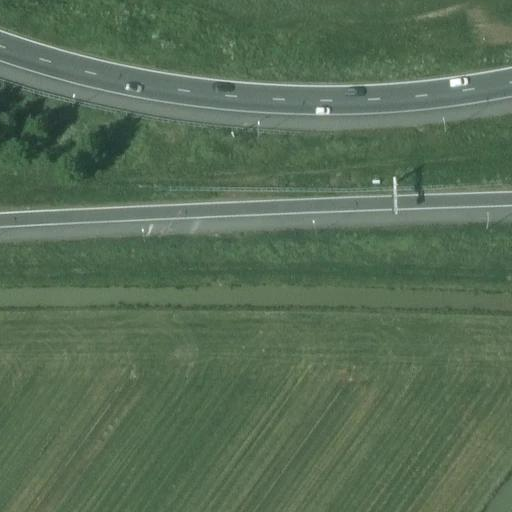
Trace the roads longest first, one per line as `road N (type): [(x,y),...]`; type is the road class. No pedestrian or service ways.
road 1 (motorway): [(0,46),(130,84),(239,98),(348,102),(511,85)]
road 2 (motorway): [(0,220),(511,199)]
